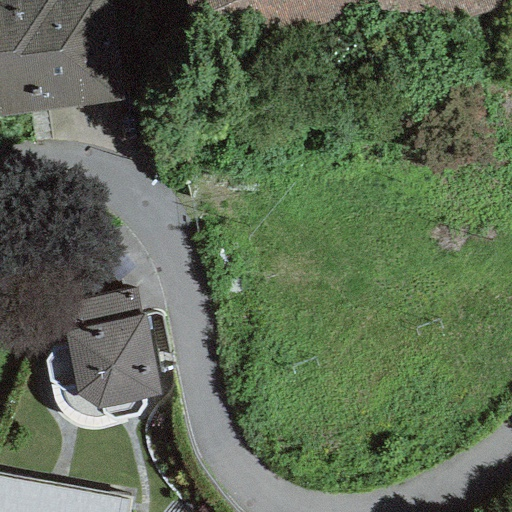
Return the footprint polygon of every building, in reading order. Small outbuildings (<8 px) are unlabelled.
[(0,0),(0,117),(127,103),(114,0),(0,0)] [(511,0),(184,0),(219,118),(511,10),(511,0)] [(73,331),(139,317),(133,290),(67,304),(73,331)] [(73,331),(64,333),(78,396),(96,409),(160,395),(157,380),(143,316),(139,317),(73,331)] [(0,511),(128,511),(131,497),(0,473),(0,511)]
